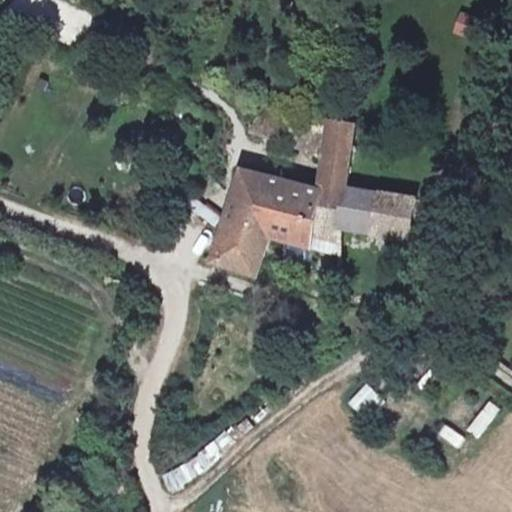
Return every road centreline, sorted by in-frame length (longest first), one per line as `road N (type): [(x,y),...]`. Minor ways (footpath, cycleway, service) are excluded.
road 1 (track): [(511,270),(404,324),(316,388),(240,459),(164,506),(149,487),(147,455),(181,266)]
road 2 (residential): [(0,198),(190,270)]
